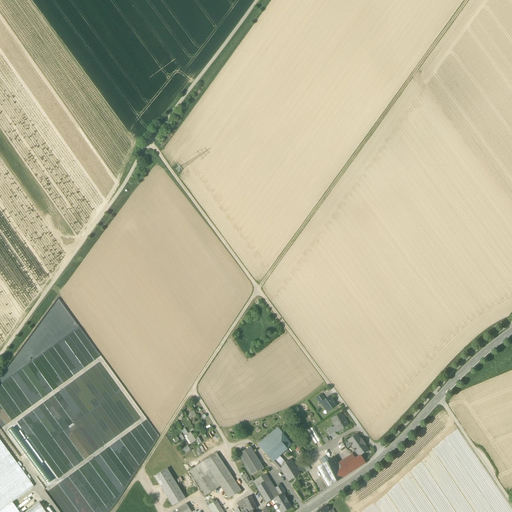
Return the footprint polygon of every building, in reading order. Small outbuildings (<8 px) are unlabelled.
[(72,330),(78,326),(59,300),(52,305),(52,310),(53,310),(53,312),(51,312),(42,319),(42,348),(46,348),(47,347),(48,347),(63,337),(63,334),(61,332),(64,332),(65,331),(63,329),(63,325),(67,325),(67,330),(72,330)] [(39,370),(42,370),(42,359),(34,359),(33,365),(39,365),(39,370)] [(316,398),(320,404),(321,403),(324,400),(321,395),(316,398)] [(327,408),(329,411),(336,406),(329,397),(324,400),(321,403),(326,410),(327,408)] [(335,426),(338,431),(348,425),(345,420),(344,421),(340,415),(341,414),(331,419),(335,426)] [(257,444),(262,450),(282,433),(277,427),(257,444)] [(326,430),(329,436),(334,433),(332,428),(331,427),(326,430)] [(308,432),(315,444),(320,441),(313,428),(307,431),(308,432)] [(185,435),(190,444),(196,441),(190,432),(188,434),(185,435)] [(262,450),(272,462),(275,459),(279,456),(291,445),(282,433),(262,450)] [(359,456),(360,455),(367,450),(364,445),(365,445),(361,439),(360,439),(356,434),(348,440),(359,456)] [(0,510),(12,502),(34,486),(0,439),(0,510)] [(44,445),(44,461),(49,461),(49,463),(56,463),(56,459),(55,459),(55,445),(44,445)] [(191,451),(187,445),(182,449),(185,454),(191,451)] [(34,446),(25,453),(41,474),(43,474),(43,476),(47,481),(47,484),(49,484),(58,478),(56,475),(49,475),(46,470),(47,469),(46,468),(44,468),(43,461),(38,461),(42,458),(38,453),(38,452),(34,446)] [(238,455),(251,476),(264,468),(250,447),(238,455)] [(216,453),(204,461),(220,486),(233,478),(216,453)] [(338,463),(344,477),(349,474),(344,465),(355,458),(352,453),(338,463)] [(344,465),(349,474),(365,463),(364,461),(360,455),(359,456),(355,458),(344,465)] [(279,456),(275,459),(278,463),(282,467),(286,463),(279,456)] [(328,487),(329,487),(328,487),(344,477),(340,468),(338,463),(335,456),(329,460),(323,463),(316,467),(328,487)] [(280,468),(289,481),(299,474),(298,473),(295,467),(290,460),(286,463),(282,467),(280,468)] [(204,461),(200,464),(216,489),(220,486),(204,461)] [(206,496),(216,489),(200,464),(189,471),(206,496)] [(300,464),(295,467),(298,473),(303,470),(300,464)] [(154,476),(172,506),(185,498),(167,469),(154,476)] [(246,483),(250,481),(246,474),(242,476),(246,483)] [(253,482),(256,487),(264,482),(270,491),(275,488),(266,474),(253,482)] [(241,490),(233,478),(220,486),(229,499),(241,490)] [(273,500),(275,498),(270,491),(264,482),(256,487),(267,503),(273,500)] [(275,488),(280,496),(283,494),(285,493),(280,485),(275,488)] [(275,488),(270,491),(275,498),(280,496),(275,488)] [(279,509),(280,511),(283,511),(291,508),(289,503),(287,501),(286,498),(285,498),(283,494),(280,496),(275,498),(273,500),(276,504),(275,504),(278,509),(279,509)] [(251,496),(243,500),(248,510),(248,511),(249,511),(257,508),(251,496)] [(223,511),(216,500),(208,506),(211,511),(223,511)] [(26,511),(19,511),(12,502),(0,510),(0,511),(45,511),(39,503),(26,511)]
